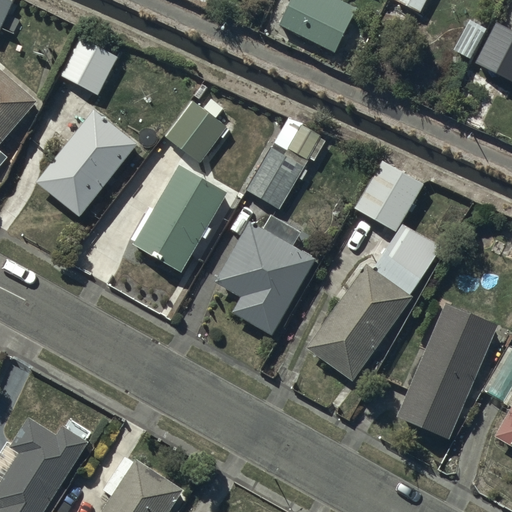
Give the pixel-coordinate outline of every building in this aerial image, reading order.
[(0,0),(0,41),(15,7),(0,0)] [(357,6),(345,0),(289,0),(279,21),(335,50),(357,6)] [(425,0),(398,0),(420,11),(425,0)] [(484,26),(470,18),(451,53),(465,61),(484,26)] [(511,85),(511,33),(491,22),(466,66),(509,90),(511,85)] [(121,62),(82,43),(63,82),(101,101),(121,62)] [(348,58),(338,52),(333,63),(343,68),(348,58)] [(0,155),(40,109),(0,74),(0,155)] [(230,132),(196,107),(169,143),(204,168),(230,132)] [(141,150),(98,117),(41,190),(84,223),(141,150)] [(330,144),(292,122),(250,194),(282,213),(312,163),(317,166),(330,144)] [(428,188),(386,165),(359,213),(401,236),(428,188)] [(231,202),(184,174),(137,253),(184,280),(231,202)] [(268,235),(255,228),(219,290),(246,305),(237,320),(276,342),(319,267),(296,254),(304,240),(275,223),(268,235)] [(442,256),(407,232),(376,275),(372,272),(313,355),(357,385),(413,306),(409,303),(442,256)] [(499,335),(448,313),(399,426),(450,448),(499,335)] [(511,397),(511,352),(511,353),(486,398),(506,409),(511,397)] [(40,511),(85,439),(64,426),(58,435),(27,416),(10,444),(20,450),(0,481),(0,506),(1,507),(0,508),(0,511),(40,511)] [(511,420),(499,444),(511,451),(511,420)] [(166,511),(182,488),(136,459),(100,511),(166,511)]
